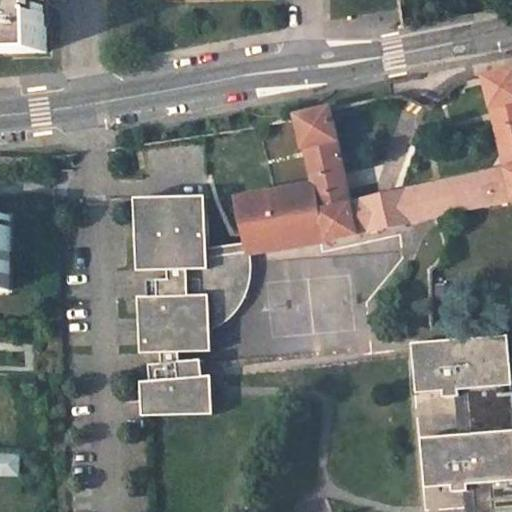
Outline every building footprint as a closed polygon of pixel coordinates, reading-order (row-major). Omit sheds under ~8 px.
[(44,0),(0,0),(0,52),(46,51),(44,0)] [(511,71),(487,77),(508,168),(511,167),(511,71)] [(333,109),(301,117),(315,180),(316,184),(328,242),(360,234),(353,203),(333,109)] [(511,167),(508,168),(353,203),(360,234),(511,200),(511,167)] [(273,192),(240,199),(245,220),(251,247),(252,252),(253,254),(328,242),(316,184),(306,186),(273,192)] [(209,217),(209,195),(191,196),(192,202),(195,202),(199,203),(201,205),(203,207),(205,209),(207,211),(208,215),(209,217)] [(210,248),(209,217),(208,215),(207,211),(205,209),(203,207),(201,205),(199,203),(195,202),(192,202),(191,196),(138,198),(148,267),(171,264),(171,280),(149,280),(149,297),(140,297),(142,354),(163,353),(163,364),(150,365),(151,382),(142,382),(144,416),(214,415),(213,376),(204,377),(203,360),(180,362),(179,353),(213,352),(212,326),(211,295),(203,296),(202,279),(189,279),(189,261),(210,258),(210,248)] [(252,252),(251,247),(210,248),(210,258),(252,252)] [(250,286),(252,269),(253,254),(252,252),(210,258),(189,261),(189,279),(202,279),(203,296),(211,295),(212,326),(222,324),(229,322),(235,318),(239,315),(241,312),(243,309),(246,305),(247,300),(250,286)] [(511,511),(511,341),(511,335),(414,344),(418,395),(445,392),(445,398),(460,398),(459,391),(466,390),(470,435),(422,439),(427,489),(453,487),(453,493),(469,492),(469,486),(475,485),(477,511),(511,511)] [(18,457),(0,456),(0,471),(18,472),(18,457)]
